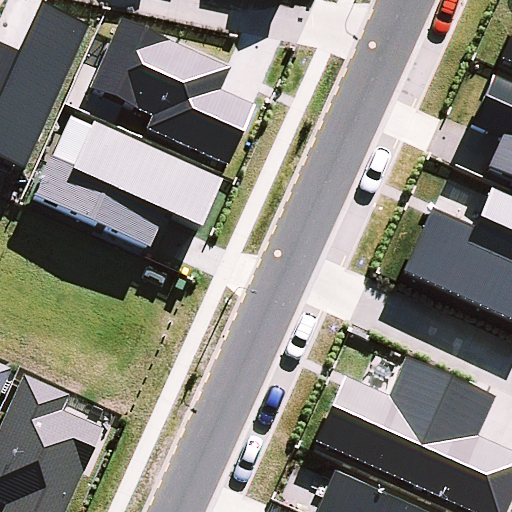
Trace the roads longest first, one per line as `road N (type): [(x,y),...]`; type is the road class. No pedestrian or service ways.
road 1 (residential): [(286,268),(176,511)]
road 2 (residential): [(388,37),(286,268)]
road 3 (residential): [(511,369),(286,268)]
road 4 (residential): [(210,0),(388,37)]
